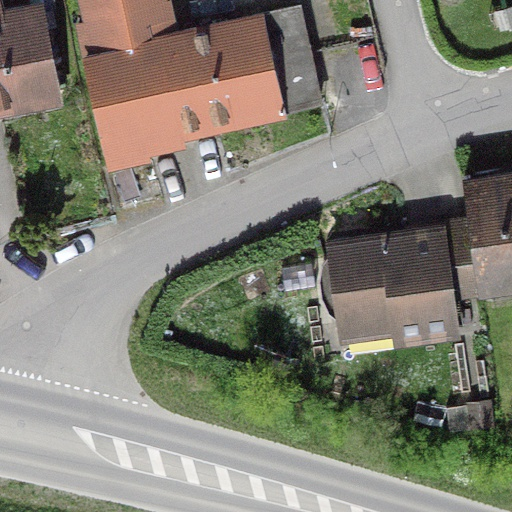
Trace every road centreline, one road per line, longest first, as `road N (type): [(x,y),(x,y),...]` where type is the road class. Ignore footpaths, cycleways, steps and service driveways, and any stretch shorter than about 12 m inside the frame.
road 1 (residential): [(423,129),(154,244),(67,313),(0,425)]
road 2 (tertiary): [(0,430),(326,511)]
road 3 (residential): [(423,129),(385,0)]
